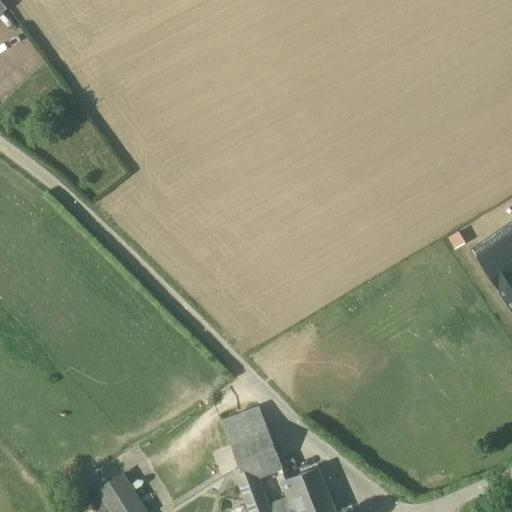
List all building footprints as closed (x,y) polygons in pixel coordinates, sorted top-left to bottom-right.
[(511,238),(480,260),(500,290),(511,282),(511,238)] [(511,282),(500,290),(511,307),(511,282)] [(250,511),(267,511),(255,480),(283,469),(259,408),(223,422),(232,445),(231,445),(242,473),(237,475),(250,511)] [(335,511),(327,490),(318,467),(284,481),(293,503),(294,507),(280,511),(335,511)] [(97,511),(145,511),(122,474),(87,496),(97,511)]
